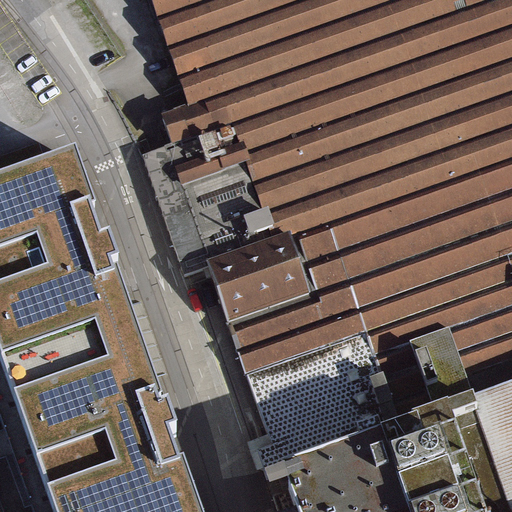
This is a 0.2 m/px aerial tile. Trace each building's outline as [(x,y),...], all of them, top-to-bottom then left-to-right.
[(511,0),(143,0),(183,114),(155,124),(182,202),(241,181),(265,250),(285,243),(307,306),(224,335),(267,457),(252,462),(260,486),(266,485),(464,415),(511,398),(511,0)] [(208,511),(90,155),(83,157),(0,184),(0,491),(6,511),(208,511)] [(201,272),(224,335),(307,306),(285,243),(265,250),(201,272)] [(471,434),(498,511),(511,511),(511,398),(464,415),(471,434)] [(463,511),(440,445),(471,434),(464,415),(266,485),(276,511),(463,511)]
